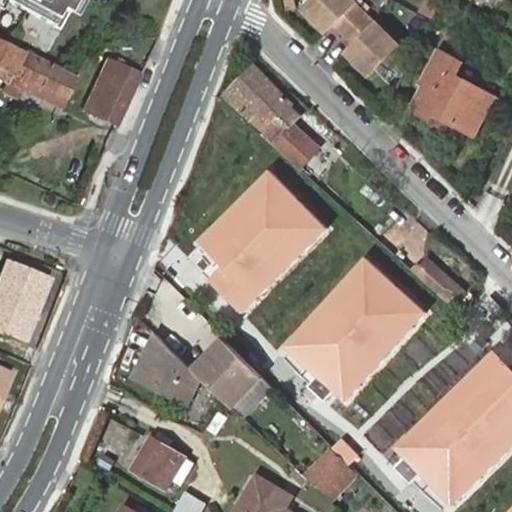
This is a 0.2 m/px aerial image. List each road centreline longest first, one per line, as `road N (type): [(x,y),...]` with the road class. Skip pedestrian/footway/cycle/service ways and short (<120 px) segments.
road 1 (residential): [(232,0),(511,269)]
road 2 (tertiary): [(221,0),(121,254)]
road 3 (tertiary): [(26,511),(67,430),(83,350)]
road 4 (tertiary): [(83,350),(0,494)]
road 5 (residential): [(121,254),(0,216)]
